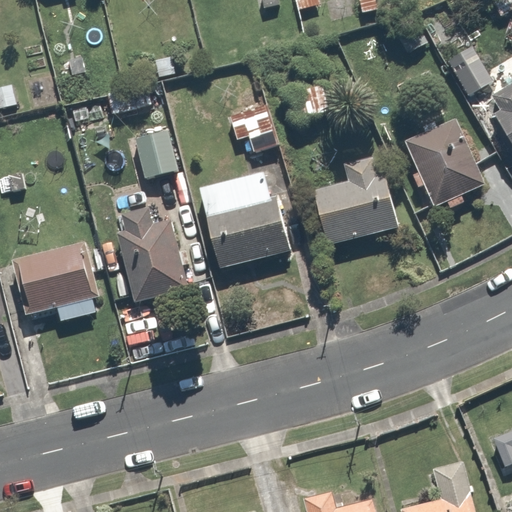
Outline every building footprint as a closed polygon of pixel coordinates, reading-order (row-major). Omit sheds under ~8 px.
[(378,0),(357,0),(363,18),(382,13),(378,0)] [(397,35),(378,40),(384,64),(404,59),(397,35)] [(174,54),(151,61),(157,82),(179,76),(174,54)] [(21,82),(0,88),(0,112),(1,115),(28,106),(21,82)] [(511,142),(511,86),(501,93),(494,97),(503,112),(496,116),(511,142)] [(327,87),(289,94),(297,139),(335,132),(327,87)] [(160,88),(143,98),(157,125),(175,115),(160,88)] [(135,90),(109,94),(113,118),(138,114),(135,90)] [(270,103),(229,114),(241,160),(282,149),(270,103)] [(423,174),(415,178),(421,193),(430,189),(437,207),(487,185),(461,125),(439,134),(411,146),(423,174)] [(173,130),(137,138),(148,182),(184,174),(173,130)] [(382,181),(375,157),(348,165),(354,184),(318,195),(334,249),(406,228),(391,178),(382,181)] [(276,171),(201,190),(223,274),(298,255),(276,171)] [(174,210),(116,226),(139,309),(197,293),(174,210)] [(89,245),(16,263),(31,324),(104,307),(89,245)] [(440,502),(402,511),(479,511),(467,467),(433,477),(440,502)] [(309,511),(381,511),(377,498),(343,509),(335,488),(304,498),(309,511)]
